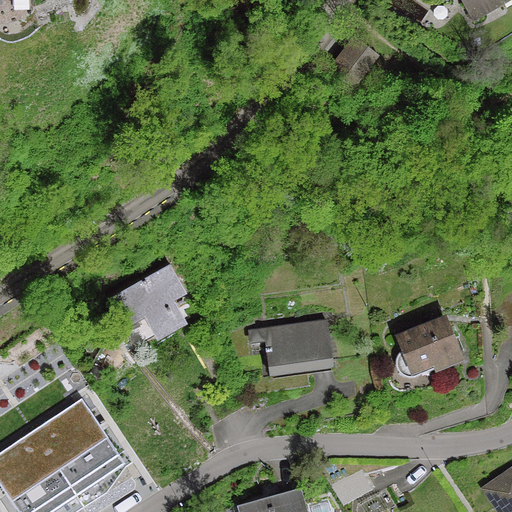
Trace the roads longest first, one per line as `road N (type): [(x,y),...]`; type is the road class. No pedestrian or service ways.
road 1 (residential): [(361,0),(257,128),(156,202),(0,297)]
road 2 (residential): [(146,511),(259,449),(445,446),(511,430)]
